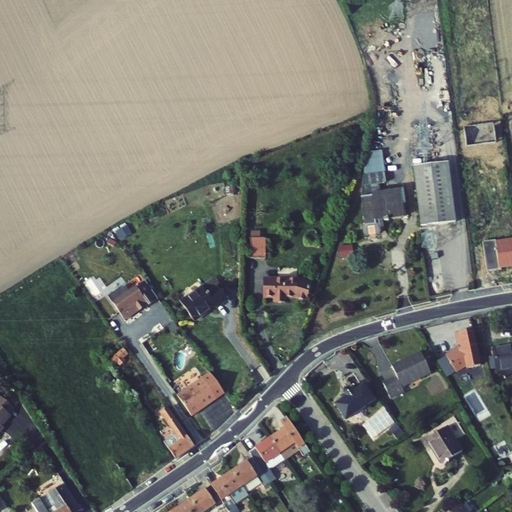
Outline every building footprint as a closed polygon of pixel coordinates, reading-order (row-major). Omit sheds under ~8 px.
[(494,143),(490,124),(462,127),(464,147),(494,143)] [(427,228),(461,224),(453,164),(419,168),(427,228)] [(378,166),(379,175),(394,173),(393,165),(378,166)] [(394,223),(408,222),(404,194),(378,198),(378,200),(368,202),(371,230),(381,229),(381,225),(387,224),(388,224),(388,226),(394,225),(394,223)] [(389,237),(387,224),(381,225),(381,229),(371,230),(369,230),(370,239),(389,237)] [(251,239),(250,259),(265,260),(266,240),(260,240),(251,239)] [(486,270),(511,265),(511,239),(482,242),(486,270)] [(301,279),(266,277),(266,297),(276,298),(276,302),(287,302),(287,298),(298,298),(308,300),(311,281),(301,279)] [(150,280),(149,279),(131,292),(128,286),(124,286),(112,295),(128,318),(151,301),(153,303),(162,297),(156,289),(150,280)] [(183,301),(196,320),(217,305),(219,308),(230,299),(220,285),(210,293),(205,286),(183,301)] [(485,364),(478,328),(463,331),(466,345),(463,347),(450,354),(460,370),(470,364),(470,367),(485,364)] [(511,346),(498,349),(502,370),(511,367),(511,346)] [(111,359),(117,367),(129,357),(123,349),(111,359)] [(434,374),(425,352),(395,365),(400,376),(386,382),(393,398),(407,392),(404,387),(434,374)] [(197,392),(184,401),(196,418),(209,409),(210,410),(230,396),(217,379),(209,385),(208,383),(196,391),(197,392)] [(375,400),(363,383),(336,403),(347,419),(375,400)] [(0,434),(1,434),(0,433),(0,431),(13,418),(12,416),(17,410),(2,395),(0,397),(0,434)] [(179,458),(197,446),(170,408),(163,413),(177,435),(168,441),(179,458)] [(274,438),(290,460),(305,450),(309,455),(315,451),(291,416),(284,421),(289,427),(274,438)] [(465,452),(450,427),(428,441),(443,465),(465,452)] [(253,452),(256,457),(271,479),(279,474),(275,468),(279,468),(290,460),(274,438),(253,452)] [(256,457),(236,470),(251,492),(263,484),(266,488),(274,483),(271,479),(256,457)] [(236,470),(215,485),(225,499),(232,510),(240,505),(239,503),(252,494),(251,492),(236,470)] [(78,511),(84,508),(66,482),(56,488),(71,511),(78,511)] [(215,485),(194,499),(203,511),(206,511),(225,499),(215,485)] [(36,511),(71,511),(56,488),(32,505),(36,511)] [(203,511),(194,499),(174,511),(203,511)] [(317,505),(320,511),(334,511),(329,500),(317,505)] [(471,511),(465,503),(451,511),(471,511)]
